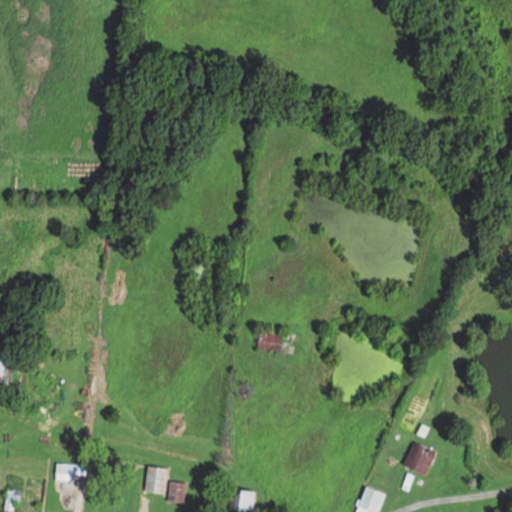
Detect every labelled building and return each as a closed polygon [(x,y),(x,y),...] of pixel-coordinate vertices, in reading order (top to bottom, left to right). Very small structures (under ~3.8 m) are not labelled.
[(255,345),(276,352),(283,330),(270,326),(268,332),(260,330),(255,345)] [(402,463),(424,474),(436,450),(413,439),(402,463)] [(73,474),(86,473),(86,462),(55,462),(55,479),(73,479),(73,474)] [(164,492),(166,466),(146,464),(144,490),(164,492)] [(183,501),(185,482),(169,480),(167,499),(183,501)] [(374,511),(377,511),(385,492),(364,484),(353,511),(366,511),(367,509),(374,511)] [(4,508),(16,510),(19,489),(7,487),(4,508)] [(251,510),(251,488),(229,488),(229,510),(251,510)]
